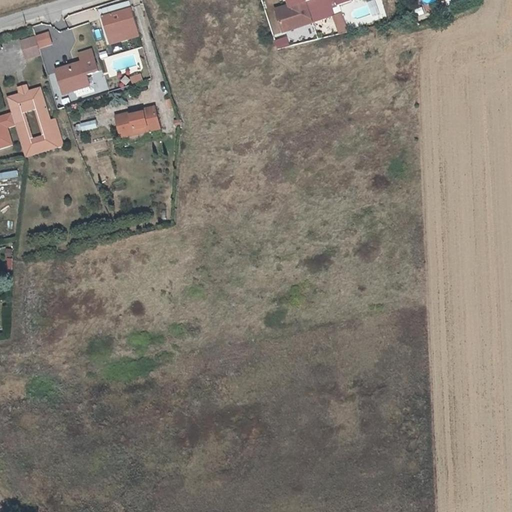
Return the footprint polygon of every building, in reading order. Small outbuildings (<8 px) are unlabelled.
[(288,0),(292,9),(308,3),(314,20),(315,24),(338,15),(335,8),(355,0),(288,0)] [(308,3),(292,9),(293,12),(280,16),(286,33),(298,29),(297,26),(314,20),(308,3)] [(103,16),(108,35),(136,27),(130,9),(103,16)] [(108,35),(110,42),(138,34),(136,27),(108,35)] [(50,34),(38,37),(41,46),(41,48),(53,44),(50,34)] [(38,37),(23,41),(26,50),(41,46),(38,37)] [(279,50),(291,46),(288,37),(276,40),(279,50)] [(28,59),(43,55),(41,48),(41,46),(26,50),(28,59)] [(82,59),(80,59),(88,88),(90,88),(89,83),(93,82),(91,73),(86,74),(85,70),(98,67),(92,46),(79,49),(82,59)] [(74,92),(88,88),(80,59),(56,66),(63,90),(73,87),(74,92)] [(132,77),(134,84),(144,81),(142,74),(132,77)] [(15,83),(17,91),(27,88),(25,81),(15,83)] [(21,112),(23,111),(32,109),(35,108),(40,129),(44,128),(46,134),(42,135),(44,144),(59,139),(54,118),(48,119),(39,85),(27,88),(17,91),(6,94),(10,110),(13,119),(13,122),(20,149),(30,147),(21,112)] [(61,147),(59,139),(44,144),(42,135),(40,129),(35,108),(32,109),(39,136),(30,139),(23,111),(21,112),(30,147),(20,149),(22,157),(61,147)] [(147,131),(159,128),(155,108),(143,111),(143,114),(127,118),(126,115),(116,117),(121,137),(136,134),(135,130),(146,128),(147,131)] [(13,119),(10,110),(0,112),(0,144),(6,142),(1,122),(13,119)] [(13,122),(13,119),(1,122),(6,142),(10,142),(5,124),(13,122)] [(80,122),(81,129),(96,127),(95,119),(80,122)]
